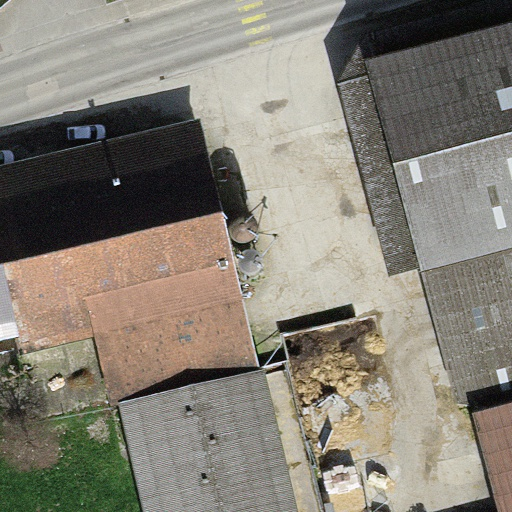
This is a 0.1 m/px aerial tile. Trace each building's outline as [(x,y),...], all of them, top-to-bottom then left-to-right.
[(361,79),(511,37),(511,11),(354,54),(361,79)] [(511,37),(361,79),(415,277),(451,410),(511,393),(511,37)] [(387,284),(415,277),(361,79),(333,86),(387,284)] [(0,309),(8,350),(87,334),(110,415),(244,386),(187,140),(0,179),(0,309)] [(272,511),(244,386),(110,415),(130,511),(272,511)] [(511,511),(511,414),(469,425),(491,511),(511,511)]
